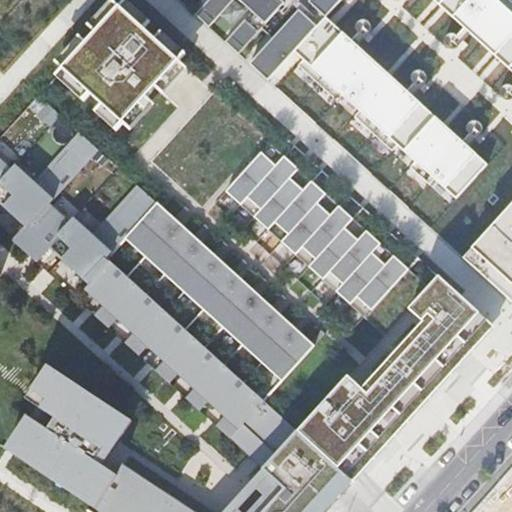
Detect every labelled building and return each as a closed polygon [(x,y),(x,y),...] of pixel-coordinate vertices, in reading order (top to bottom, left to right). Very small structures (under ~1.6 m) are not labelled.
[(179,0),(180,1),(180,0),(209,0),(196,15),(209,27),(234,0),(238,0),(252,13),(226,42),(239,54),(285,4),(280,0),(179,0)] [(306,0),(326,18),(341,0),(306,0)] [(432,0),(511,72),(511,2),(509,0),(432,0)] [(119,7),(62,69),(123,124),(179,62),(119,7)] [(299,11),(250,65),(268,81),(294,52),(317,28),(299,11)] [(317,28),(294,52),(303,61),(298,66),(337,101),(342,95),(360,112),(355,118),(392,151),(397,146),(415,162),(410,168),(429,185),(434,179),(456,199),(487,165),(326,18),(317,28)] [(0,158),(0,203),(26,227),(13,241),(38,263),(51,249),(108,302),(95,316),(109,328),(121,315),(138,330),(126,344),(139,356),(152,343),(168,358),(156,371),(170,384),(182,370),(199,385),(186,399),(200,412),(212,398),(229,413),(217,427),(230,439),(231,438),(242,426),(264,402),(107,258),(125,239),(157,203),(142,189),(134,197),(133,196),(96,237),(74,218),(70,222),(51,205),(100,150),(84,136),(76,145),(75,143),(38,184),(16,164),(12,169),(0,158)] [(410,311),(440,278),(420,260),(402,280),(262,153),(226,192),(366,320),(390,293),(410,311)] [(158,202),(157,203),(125,239),(282,382),(315,346),(158,202)] [(511,206),(464,259),(511,302),(511,206)] [(350,481),(353,484),(495,328),(440,278),(410,311),(423,323),(429,329),(368,395),(363,390),(349,378),(298,433),(350,481)] [(423,323),(363,390),(368,395),(429,329),(423,323)] [(492,412),(511,390),(511,348),(470,391),(492,412)] [(298,433),(276,457),(265,469),(226,511),(193,511),(123,464),(116,475),(102,466),(112,452),(103,447),(113,432),(121,438),(133,422),(48,367),(32,390),(56,408),(51,416),(60,423),(52,434),(29,418),(7,450),(100,511),(322,511),(350,481),(298,433)] [(276,457),(242,426),(231,438),(265,469),(276,457)]
